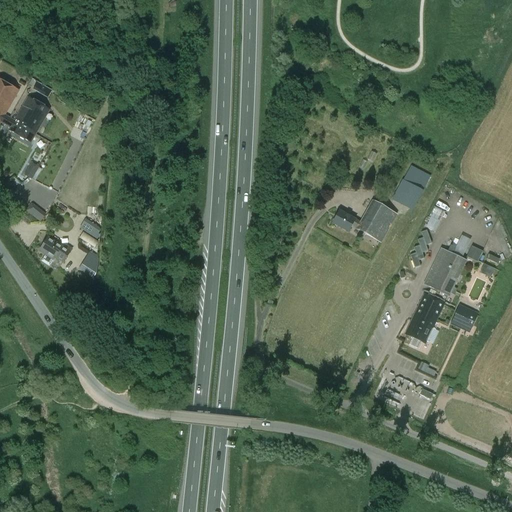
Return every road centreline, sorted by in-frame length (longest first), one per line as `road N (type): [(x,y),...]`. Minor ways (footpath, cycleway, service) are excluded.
road 1 (unclassified): [(511,507),(334,439),(123,406),(80,367),(0,249)]
road 2 (motorway): [(226,0),(211,291),(188,511)]
road 3 (motorway): [(212,511),(236,294),(246,0)]
road 4 (unclassified): [(511,479),(269,371),(259,341),(264,313)]
road 5 (track): [(123,406),(201,242)]
